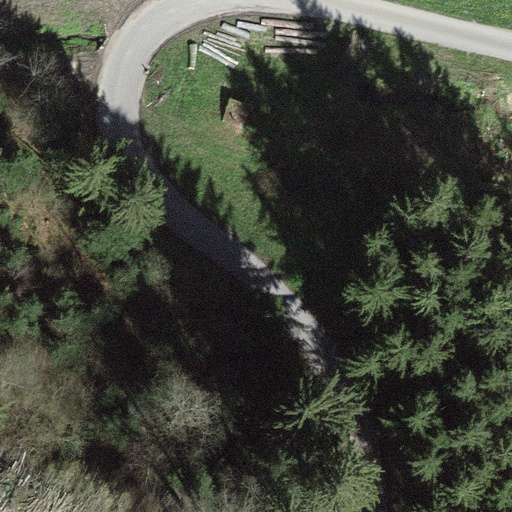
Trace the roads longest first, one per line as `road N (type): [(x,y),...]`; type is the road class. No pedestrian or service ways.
road 1 (unclassified): [(189,0),(122,48),(109,78),(118,139),(262,286),(334,382),(370,455),(383,511)]
road 2 (unclassified): [(511,47),(312,0)]
